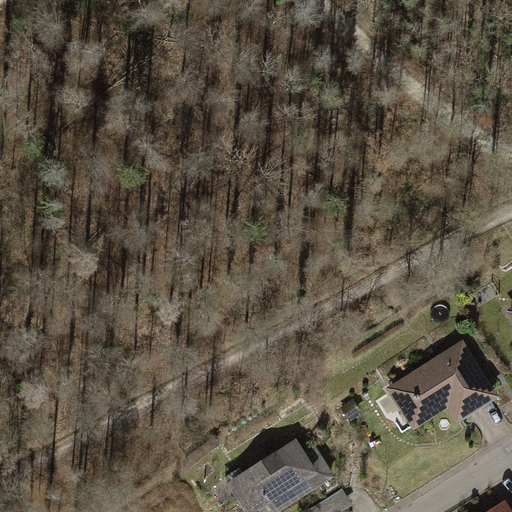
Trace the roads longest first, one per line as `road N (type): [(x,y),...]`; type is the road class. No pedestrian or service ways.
road 1 (track): [(511,210),(0,469)]
road 2 (track): [(511,152),(442,108),(322,0)]
